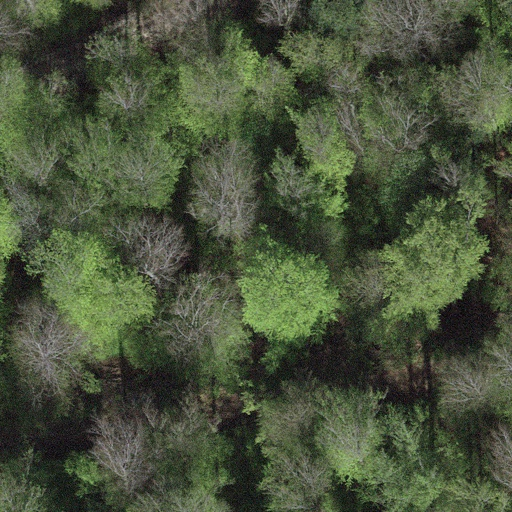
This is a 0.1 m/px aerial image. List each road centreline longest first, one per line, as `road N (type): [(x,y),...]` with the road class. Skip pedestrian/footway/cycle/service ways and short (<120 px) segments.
road 1 (track): [(511,369),(0,451)]
road 2 (track): [(221,0),(0,106)]
